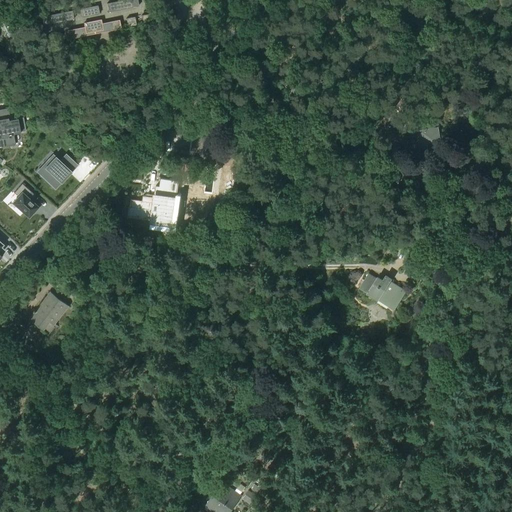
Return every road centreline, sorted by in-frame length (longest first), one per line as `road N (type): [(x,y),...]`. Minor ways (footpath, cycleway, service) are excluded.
road 1 (unclassified): [(0,288),(267,0)]
road 2 (unknown): [(390,266),(176,257),(53,225)]
